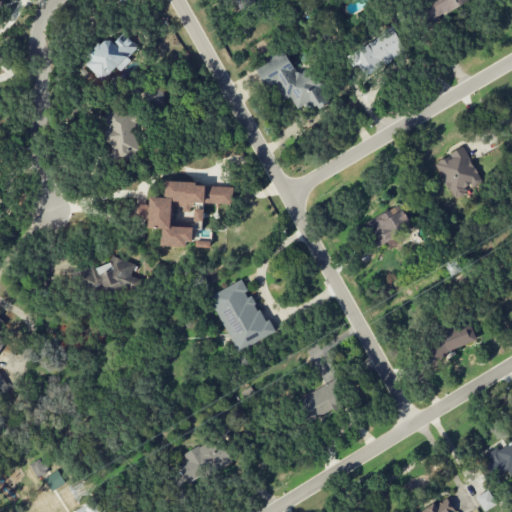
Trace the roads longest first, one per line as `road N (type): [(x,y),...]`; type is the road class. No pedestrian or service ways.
road 1 (residential): [(175,0),(413,430)]
road 2 (residential): [(288,200),(511,66)]
road 3 (residential): [(61,0),(43,19),(37,54),(52,232)]
road 4 (residential): [(413,430),(279,511)]
